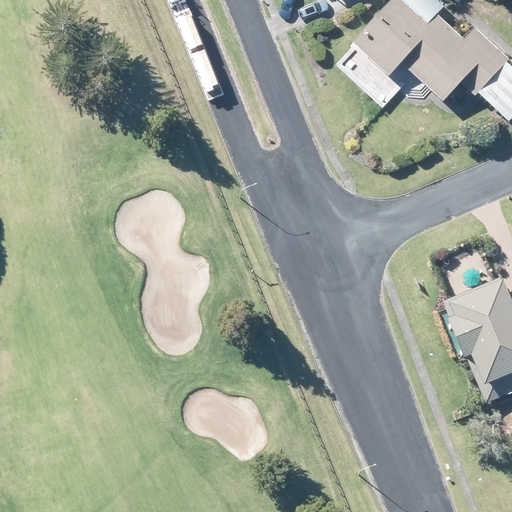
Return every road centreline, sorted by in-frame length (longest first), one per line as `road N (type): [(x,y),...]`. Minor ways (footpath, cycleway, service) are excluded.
road 1 (tertiary): [(319,254),(425,511)]
road 2 (tertiary): [(308,230),(267,194),(188,0)]
road 3 (tertiary): [(238,0),(305,163),(308,230)]
road 4 (residential): [(319,254),(511,171)]
